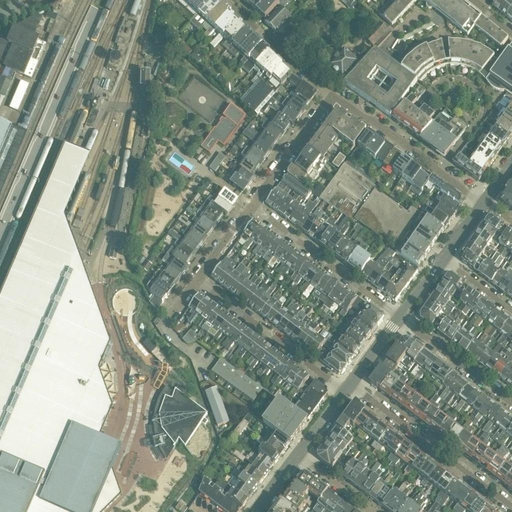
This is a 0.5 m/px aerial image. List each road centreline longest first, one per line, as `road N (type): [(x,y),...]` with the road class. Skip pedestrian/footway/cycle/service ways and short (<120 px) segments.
road 1 (residential): [(349,382),(511,507)]
road 2 (residential): [(251,206),(398,318)]
road 3 (residential): [(483,201),(331,96)]
road 4 (residential): [(343,391),(196,280)]
road 5 (residential): [(226,0),(331,96)]
road 6 (residential): [(511,403),(398,318)]
road 7 (residential): [(251,206),(331,96)]
